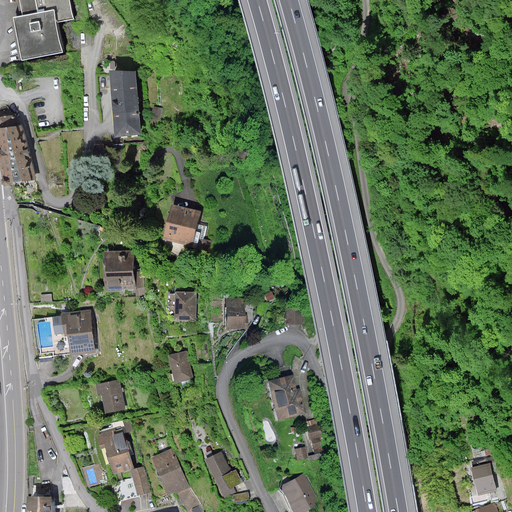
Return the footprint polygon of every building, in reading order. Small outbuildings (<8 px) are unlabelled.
[(69,0),(19,0),(21,6),(23,16),(14,18),(22,61),(63,53),(57,23),(73,20),(69,0)] [(134,67),(107,69),(112,134),(140,132),(134,67)] [(0,122),(17,123),(18,115),(0,113),(0,122)] [(20,125),(0,128),(0,151),(5,185),(29,181),(20,125)] [(67,186),(67,171),(51,172),(52,187),(67,186)] [(197,211),(169,206),(163,237),(191,242),(197,211)] [(135,250),(107,251),(108,290),(136,290),(135,250)] [(191,290),(170,290),(171,317),(192,317),(191,290)] [(243,299),(228,300),(228,327),(243,326),(243,299)] [(294,307),(277,307),(278,322),(294,322),(294,307)] [(89,311),(62,315),(63,317),(53,318),(55,334),(64,333),(65,335),(69,334),(71,353),(94,351),(89,311)] [(187,353),(172,355),(177,384),(192,382),(187,353)] [(292,377),(271,382),(279,418),(304,412),(298,390),(295,390),(292,377)] [(121,379),(97,383),(101,411),(125,407),(121,379)] [(319,424),(309,427),(315,455),(310,456),(311,460),(324,457),(319,436),(322,435),(319,424)] [(121,426),(101,432),(113,473),(133,467),(121,426)] [(307,457),(304,447),(296,450),(298,460),(307,457)] [(177,450),(152,458),(165,496),(189,488),(177,450)] [(224,450),(206,458),(221,493),(239,486),(224,450)] [(494,457),(470,463),(478,496),(497,491),(491,466),(496,465),(494,457)] [(304,474),(278,489),(291,511),(296,511),(318,499),(304,474)] [(132,480),(116,484),(120,499),(136,495),(132,480)] [(230,501),(249,497),(248,489),(229,493),(230,501)] [(56,511),(57,500),(33,500),(32,511),(56,511)] [(498,511),(495,502),(478,509),(479,511),(498,511)]
